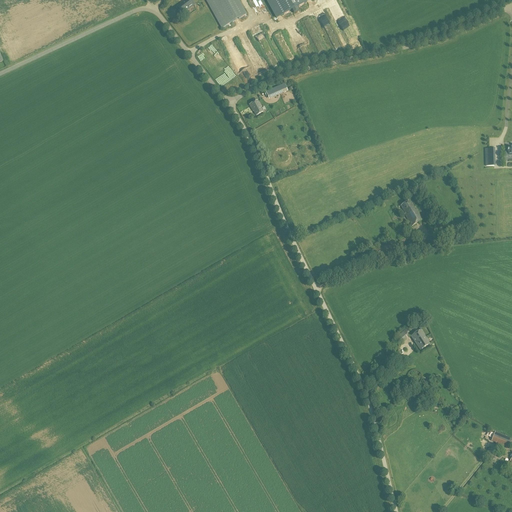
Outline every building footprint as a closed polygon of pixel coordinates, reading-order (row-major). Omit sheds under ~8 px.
[(246,14),(238,0),(186,0),(177,7),(181,14),(194,5),(190,0),(206,0),(222,28),(246,14)] [(266,0),(271,8),(277,18),(309,0),(266,0)] [(312,43),(320,40),(314,24),(309,26),(308,23),(310,23),(310,22),(307,23),(306,20),(303,21),(312,43)] [(277,56),(264,32),(256,37),(267,57),(270,56),(272,59),(277,56)] [(233,41),(230,43),(228,38),(223,41),(229,50),(235,47),(233,41)] [(250,51),(247,52),(260,76),(268,72),(265,66),(264,66),(251,43),(246,45),(250,51)] [(269,100),(287,92),(284,84),(266,92),(269,100)] [(263,112),(260,108),(261,107),(257,101),(249,105),(253,112),(254,111),(256,116),(263,112)] [(495,166),(495,157),(486,158),(486,166),(495,166)] [(415,208),(410,201),(401,206),(406,214),(405,215),(412,226),(423,219),(416,208),(415,208)] [(434,232),(441,227),(439,225),(441,223),(438,219),(428,226),(431,230),(432,229),(434,232)] [(378,259),(398,250),(393,239),(373,248),(375,253),(373,254),(374,257),(376,256),(378,259)] [(403,341),(409,337),(407,334),(409,333),(406,330),(399,335),(403,341)] [(420,350),(429,344),(420,331),(411,337),(420,350)] [(421,378),(421,377),(421,376),(421,375),(420,373),(419,372),(418,371),(417,371),(416,371),(415,371),(413,371),(412,371),(411,372),(410,372),(409,373),(408,375),(408,376),(408,377),(408,379),(408,380),(409,381),(409,382),(410,383),(411,383),(412,384),(414,384),(415,384),(416,384),(417,383),(419,382),(420,381),(421,380),(421,379),(421,378)] [(510,445),(511,439),(495,432),(491,441),(496,443),(496,442),(508,447),(508,445),(510,445)]
